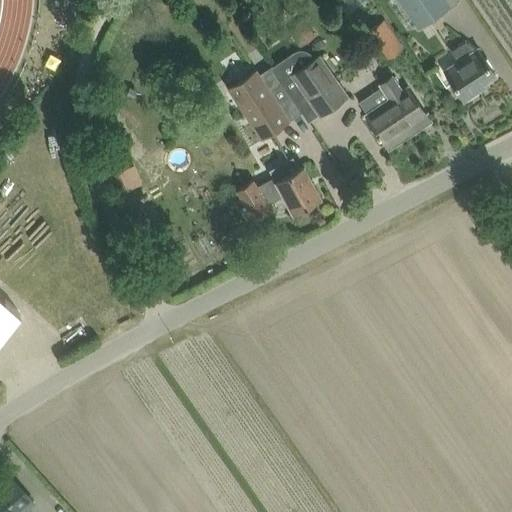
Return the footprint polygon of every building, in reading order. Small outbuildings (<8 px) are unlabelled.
[(400,0),(418,26),(450,5),(458,0),(400,0)] [(303,19),(288,30),(297,42),(312,31),(303,19)] [(398,39),(384,49),(390,58),(404,48),(398,39)] [(444,68),(447,73),(452,81),(463,98),(477,89),(475,85),(494,73),(478,48),(477,48),(466,40),(451,50),(457,59),(444,68)] [(292,72),(319,113),(346,95),(319,54),(314,57),(310,52),(306,49),(300,49),(294,51),(274,65),(283,79),(292,72)] [(260,137),(303,110),(283,79),(274,65),(259,75),(255,69),(228,86),(260,137)] [(358,101),(366,113),(374,125),(377,131),(376,132),(378,136),(380,135),(385,142),(412,124),(416,129),(430,120),(407,86),(402,90),(392,75),(380,83),(382,85),(358,101)] [(284,195),(292,211),(320,196),(303,165),(276,179),(274,175),(256,185),(252,179),(236,189),(255,218),(270,208),(268,203),(284,195)] [(128,169),(114,173),(120,191),(134,186),(128,169)] [(0,490),(0,511),(21,511),(33,502),(12,479),(0,490)]
